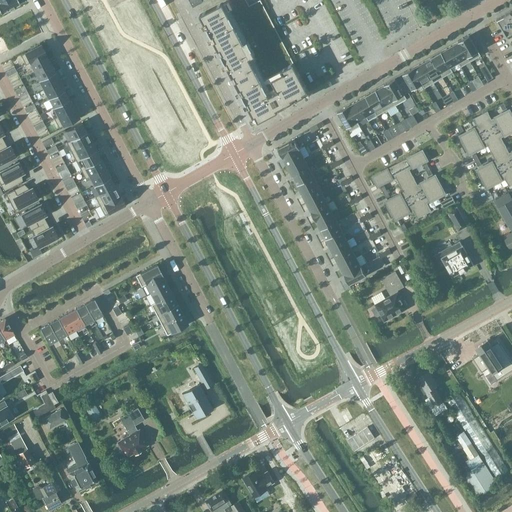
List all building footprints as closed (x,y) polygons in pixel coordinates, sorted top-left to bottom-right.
[(17,0),(2,0),(0,1),(0,14),(20,4),(17,0)] [(246,0),(227,0),(200,15),(257,122),(278,111),(277,110),(309,93),(261,1),(260,0),(250,6),(246,0)] [(511,11),(497,20),(498,20),(507,36),(508,35),(507,35),(511,32),(511,11)] [(469,36),(459,42),(470,62),(481,56),(469,36)] [(470,62),(459,42),(458,42),(458,43),(450,47),(459,63),(458,63),(461,67),(470,62)] [(41,45),(21,55),(26,65),(30,63),(30,62),(46,54),(41,45)] [(450,68),(458,63),(459,63),(450,47),(442,52),(441,52),(450,68)] [(431,58),(443,78),(453,72),(450,68),(441,52),(431,58)] [(46,54),(30,62),(30,63),(35,71),(50,63),(46,54)] [(431,59),(422,63),(434,83),(443,78),(431,58),(431,59)] [(50,63),(35,71),(39,81),(55,72),(50,63)] [(425,88),(434,83),(422,63),(414,68),(423,84),(422,84),(425,88)] [(408,93),(422,84),(423,84),(414,68),(403,75),(406,81),(403,83),(408,93)] [(55,72),(39,81),(44,90),(60,81),(58,77),(55,72)] [(408,93),(403,83),(399,85),(395,79),(384,85),(396,105),(407,99),(404,95),(408,93)] [(60,81),(44,90),(49,99),(65,90),(62,85),(60,81)] [(396,106),(396,105),(384,85),(384,86),(376,90),(387,110),(396,105),(396,106)] [(65,90),(49,99),(54,108),(69,99),(65,90)] [(377,116),(387,110),(376,90),(366,96),(375,112),(374,112),(377,116)] [(366,117),(374,112),(375,112),(366,96),(365,96),(366,97),(357,101),(366,117)] [(69,99),(54,108),(58,116),(58,117),(74,108),(69,99)] [(349,106),(348,106),(357,122),(358,122),(366,117),(357,101),(349,106)] [(360,126),(358,122),(357,122),(348,106),(337,113),(349,133),(360,126)] [(58,116),(54,118),(59,128),(79,118),(74,108),(58,117),(58,116)] [(481,115),(490,132),(511,120),(511,112),(511,113),(509,110),(492,119),(489,113),(488,111),(481,115)] [(462,147),(490,132),(481,115),(473,119),(474,121),(475,121),(478,127),(460,136),(461,139),(459,140),(462,147)] [(511,120),(490,132),(498,149),(506,145),(505,144),(501,138),(511,132),(511,120)] [(82,123),(66,131),(71,140),(87,132),(82,123)] [(71,140),(66,142),(71,152),(91,141),(87,132),(71,140)] [(491,153),(498,149),(490,132),(462,147),(466,153),(468,152),(470,155),(488,145),(491,151),(490,151),(491,153)] [(278,149),(283,158),(300,149),(295,140),(278,149)] [(91,141),(71,152),(76,161),(96,150),(91,141)] [(1,143),(0,143),(0,164),(17,155),(14,149),(12,150),(10,146),(4,149),(1,143)] [(498,149),(507,166),(511,163),(511,151),(509,153),(506,147),(507,147),(506,145),(498,149)] [(300,150),(300,149),(283,158),(283,159),(283,158),(288,167),(304,158),(300,150)] [(405,160),(397,164),(407,181),(414,177),(413,176),(410,170),(428,160),(426,157),(429,156),(425,149),(421,151),(405,160)] [(476,174),(480,180),(507,166),(498,149),(491,153),(492,154),(495,160),(478,170),(479,173),(476,174)] [(96,150),(76,161),(81,170),(101,159),(96,150)] [(309,167),(304,158),(288,167),(292,176),(309,167)] [(101,159),(81,170),(86,179),(90,177),(90,176),(106,168),(104,164),(103,164),(101,159)] [(18,162),(0,171),(0,183),(4,191),(21,182),(18,176),(24,173),(18,162)] [(399,183),(399,185),(407,181),(397,164),(390,167),(390,168),(374,176),(370,178),(374,185),(376,183),(378,186),(396,177),(399,183)] [(509,187),(511,185),(511,174),(507,166),(480,180),(483,187),(486,185),(487,188),(505,179),(508,185),(509,187)] [(314,176),(309,167),(292,176),(297,185),(314,176)] [(106,168),(90,176),(90,177),(94,186),(110,177),(108,173),(108,172),(106,168)] [(407,181),(416,198),(443,183),(440,177),(437,178),(435,175),(418,185),(414,179),(415,179),(414,177),(407,181)] [(319,185),(314,176),(297,185),(297,186),(302,194),(319,185)] [(110,177),(94,186),(99,194),(99,195),(115,186),(110,177)] [(385,206),(388,212),(416,198),(407,181),(399,185),(400,186),(401,186),(404,192),(386,201),(387,204),(385,206)] [(416,198),(425,215),(432,211),(431,209),(427,203),(445,194),(444,191),(446,190),(443,183),(416,198)] [(23,185),(6,194),(14,211),(38,198),(32,188),(26,191),(23,185)] [(323,194),(319,185),(302,194),(307,203),(323,194)] [(99,194),(95,196),(100,206),(120,195),(115,186),(99,195),(99,194)] [(328,203),(323,194),(307,203),(311,212),(328,203)] [(120,195),(100,206),(105,215),(125,205),(120,195)] [(452,196),(441,202),(444,208),(455,202),(452,196)] [(417,219),(425,215),(416,198),(388,212),(391,219),(394,217),(396,220),(413,211),(417,217),(416,217),(417,219)] [(511,200),(499,208),(511,230),(511,228),(511,200)] [(42,203),(22,214),(30,231),(32,230),(43,224),(40,218),(46,215),(44,211),(46,210),(42,203)] [(328,203),(311,212),(316,221),(333,212),(328,203)] [(451,211),(455,219),(453,220),(459,231),(468,226),(457,207),(451,211)] [(333,212),(316,221),(316,222),(321,230),(320,230),(321,230),(338,221),(333,212)] [(321,230),(325,239),(342,230),(338,221),(321,230)] [(43,224),(32,230),(35,236),(33,236),(39,247),(47,243),(48,245),(54,241),(53,239),(60,236),(56,230),(54,231),(52,226),(46,230),(43,224)] [(347,239),(342,230),(325,239),(326,240),(330,248),(347,239)] [(330,248),(335,257),(352,249),(347,239),(330,248)] [(462,246),(460,242),(459,242),(452,246),(451,247),(452,247),(454,251),(442,257),(441,258),(442,259),(442,258),(452,276),(452,277),(453,277),(453,276),(461,272),(461,273),(462,273),(461,272),(465,270),(465,271),(466,270),(465,270),(473,266),(474,265),(473,264),(469,256),(463,247),(463,246),(462,246)] [(39,247),(30,252),(33,258),(42,254),(39,247)] [(357,258),(352,249),(335,257),(340,266),(357,258)] [(361,266),(357,258),(340,266),(344,275),(362,266),(361,266)] [(138,275),(137,275),(136,276),(141,287),(146,285),(146,284),(163,275),(157,264),(138,275)] [(403,264),(398,267),(402,274),(407,271),(403,264)] [(367,276),(362,266),(344,275),(349,285),(367,276)] [(375,305),(376,307),(373,308),(373,310),(376,316),(378,316),(381,314),(385,321),(394,316),(393,315),(397,313),(398,314),(407,309),(398,292),(397,291),(404,287),(395,272),(382,279),(391,296),(375,305)] [(151,294),(167,285),(163,276),(163,275),(146,284),(146,285),(151,294)] [(151,294),(155,303),(156,303),(172,294),(167,285),(151,294)] [(177,303),(172,294),(156,303),(155,303),(151,305),(156,315),(178,304),(177,303)] [(94,321),(103,316),(94,299),(85,304),(94,321)] [(85,326),(94,321),(85,304),(76,309),(85,326)] [(156,315),(162,325),(183,313),(178,304),(156,315)] [(85,326),(76,309),(67,314),(76,331),(85,326)] [(183,313),(162,325),(167,335),(188,324),(183,314),(183,313)] [(67,335),(76,331),(67,314),(58,319),(67,335)] [(0,330),(5,340),(15,335),(5,318),(0,321),(0,330)] [(58,340),(67,335),(58,319),(49,324),(58,340)] [(49,324),(40,329),(49,346),(58,340),(49,324)] [(480,354),(473,358),(482,372),(489,367),(492,372),(497,380),(511,370),(511,362),(499,342),(492,346),(491,344),(488,340),(476,348),(479,353),(480,354)] [(187,391),(182,394),(187,403),(196,419),(214,409),(203,390),(205,389),(214,385),(202,363),(193,368),(202,383),(199,384),(198,385),(187,391)] [(20,365),(9,371),(13,377),(23,371),(20,365)] [(438,386),(429,371),(417,379),(422,386),(420,388),(425,394),(426,394),(435,408),(444,402),(435,388),(438,386)] [(458,390),(445,398),(498,480),(510,472),(458,390)] [(48,394),(54,404),(58,402),(52,392),(48,394)] [(4,401),(0,403),(0,424),(14,417),(4,401)] [(93,402),(85,407),(90,415),(98,410),(93,402)] [(46,404),(33,411),(37,417),(49,411),(46,404)] [(119,414),(135,409),(133,404),(117,408),(119,414)] [(144,420),(137,408),(120,418),(127,430),(130,435),(118,442),(119,444),(117,445),(121,451),(122,450),(126,457),(126,458),(127,457),(135,453),(135,454),(141,451),(140,450),(148,445),(148,446),(148,445),(148,444),(139,430),(138,431),(134,425),(144,420)] [(44,418),(44,419),(49,428),(50,429),(59,423),(58,421),(65,417),(61,409),(60,409),(44,418)] [(14,424),(4,430),(11,442),(21,437),(14,424)] [(355,450),(356,450),(375,438),(368,427),(348,440),(355,450)] [(464,432),(456,436),(470,459),(466,462),(471,469),(462,475),(476,498),(497,484),(464,432)] [(98,481),(97,480),(88,463),(87,463),(85,457),(85,456),(85,457),(78,443),(78,442),(77,442),(77,443),(69,447),(68,447),(68,448),(76,462),(77,461),(80,467),(69,473),(69,472),(68,473),(69,474),(77,491),(78,491),(79,491),(78,491),(97,482),(98,481)] [(27,449),(17,454),(24,467),(34,462),(27,449)] [(17,471),(24,467),(19,457),(12,461),(17,471)] [(372,459),(364,462),(367,468),(375,465),(372,459)] [(243,478),(254,497),(267,489),(266,487),(274,482),(268,472),(259,477),(256,470),(243,478)] [(59,490),(54,481),(41,488),(40,487),(39,487),(38,486),(37,486),(34,488),(34,489),(33,490),(33,491),(37,498),(38,499),(39,499),(40,499),(43,498),(49,509),(61,503),(55,491),(59,490)] [(223,490),(206,501),(212,511),(225,511),(226,511),(225,509),(232,504),(223,490)] [(276,504),(281,501),(276,494),(271,497),(276,504)] [(10,511),(20,511),(13,497),(6,501),(11,511),(10,511)] [(245,511),(239,502),(231,507),(234,511),(245,511)]
